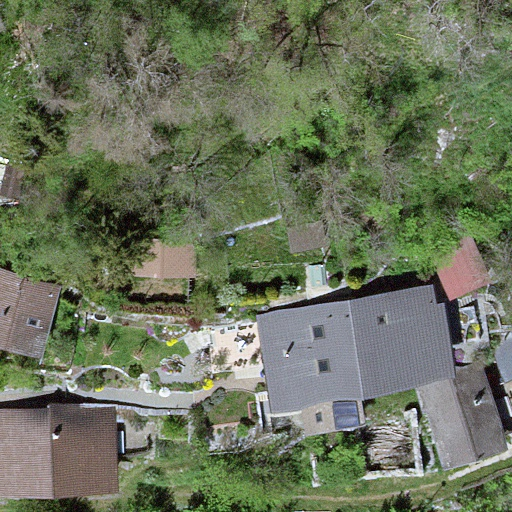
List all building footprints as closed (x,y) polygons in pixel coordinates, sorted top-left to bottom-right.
[(490,268),(473,234),(438,252),(455,285),(490,268)] [(0,333),(39,345),(54,289),(0,273),(0,333)] [(434,368),(424,292),(269,313),(279,389),(434,368)] [(503,436),(476,367),(426,386),(453,456),(503,436)] [(115,473),(105,402),(0,415),(0,479),(1,488),(115,473)]
